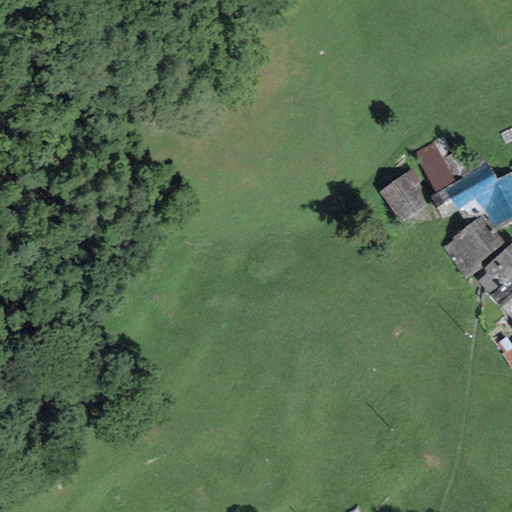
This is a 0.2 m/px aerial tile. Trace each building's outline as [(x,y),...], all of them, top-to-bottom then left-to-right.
[(455,184),(434,143),(415,152),(436,194),(455,184)] [(511,172),(497,181),(488,164),(455,184),(436,194),(430,198),(443,221),(459,210),(466,223),(487,212),(497,230),(511,222),(511,172)] [(423,204),(402,174),(378,191),(400,221),(423,204)] [(504,243),(483,216),(443,247),(465,279),(482,267),(480,264),(504,243)] [(486,274),(478,281),(511,318),(511,242),(485,269),(486,274)] [(502,354),(511,370),(511,369),(511,345),(506,337),(497,343),(503,353),(502,354)]
